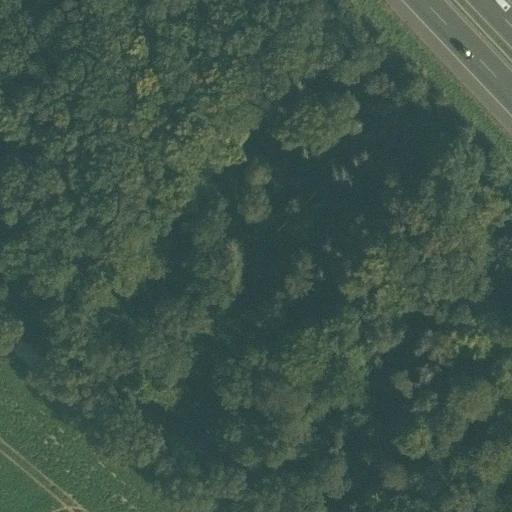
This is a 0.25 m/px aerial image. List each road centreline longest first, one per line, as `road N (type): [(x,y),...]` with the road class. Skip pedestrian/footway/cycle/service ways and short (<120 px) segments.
road 1 (unclassified): [(0,327),(209,511)]
road 2 (motorway): [(420,0),(511,97)]
